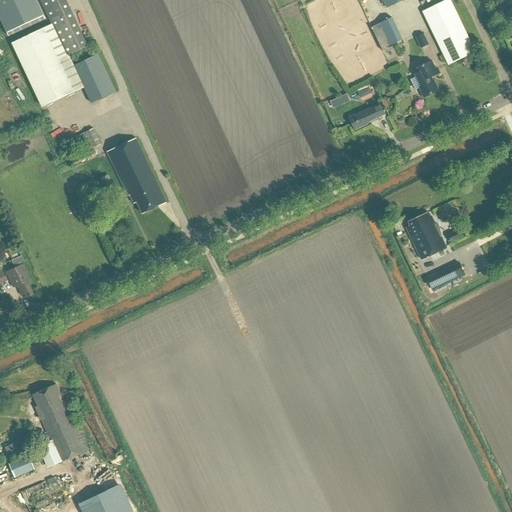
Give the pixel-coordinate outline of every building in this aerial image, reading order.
[(45,16),(36,0),(0,0),(0,17),(8,34),(45,16)] [(40,0),(52,24),(12,43),(43,108),(85,88),(92,104),(116,92),(98,55),(75,66),(70,55),(89,46),(67,0),(40,0)] [(382,0),(387,9),(406,0),(382,0)] [(445,0),(422,11),(448,66),(475,53),(450,0),(445,0)] [(388,46),(391,45),(380,23),(372,27),(383,50),(389,48),(388,46)] [(416,38),(421,49),(429,45),(423,34),(416,38)] [(419,88),(424,98),(439,91),(432,77),(440,73),(438,69),(436,69),(432,61),(421,67),(423,71),(415,75),(416,78),(411,80),(416,90),(419,88)] [(368,87),(362,90),(365,96),(371,93),(368,87)] [(443,91),(443,102),(455,102),(455,92),(443,91)] [(346,94),(329,101),(332,108),(349,101),(346,94)] [(380,103),(348,118),(354,131),(368,125),(367,124),(385,115),(380,103)] [(94,129),(86,133),(94,149),(102,145),(94,129)] [(131,195),(135,204),(137,202),(143,214),(166,203),(136,139),(107,153),(128,196),(131,195)] [(81,154),(84,159),(96,154),(93,148),(81,154)] [(69,159),(72,165),(83,159),(81,154),(69,159)] [(406,228),(422,260),(447,248),(441,237),(438,224),(435,225),(431,216),(430,217),(428,212),(408,222),(410,226),(406,228)] [(461,230),(454,233),(457,239),(464,236),(461,230)] [(18,255),(14,246),(8,248),(12,258),(18,255)] [(476,253),(470,255),(474,265),(479,263),(476,253)] [(11,261),(13,266),(23,261),(21,256),(11,261)] [(427,279),(432,289),(464,274),(459,263),(427,279)] [(16,286),(21,296),(24,295),(25,298),(33,295),(28,285),(31,283),(22,265),(5,273),(13,288),(16,286)] [(51,441),(40,446),(49,468),(61,462),(61,463),(88,450),(78,429),(77,429),(56,384),(33,395),(38,406),(36,408),(51,441)] [(110,462),(121,457),(119,452),(108,457),(110,462)] [(12,465),(18,479),(38,471),(31,456),(12,465)] [(61,480),(67,490),(75,486),(69,475),(61,480)]
